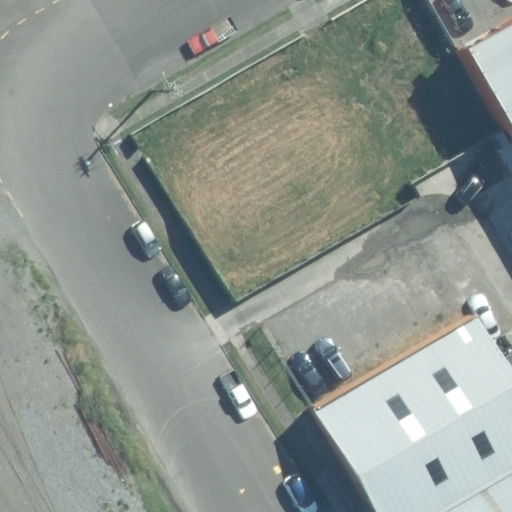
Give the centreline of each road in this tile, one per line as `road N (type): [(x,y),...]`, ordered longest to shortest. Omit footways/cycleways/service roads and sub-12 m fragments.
road 1 (residential): [(257,511),(61,187),(43,93)]
road 2 (residential): [(174,0),(43,93)]
